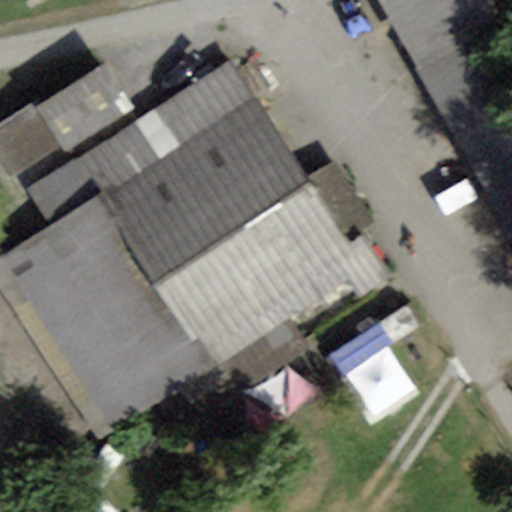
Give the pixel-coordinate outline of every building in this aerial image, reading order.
[(511,43),(492,0),(400,0),(511,240),(511,43)] [(91,62),(32,100),(52,130),(111,93),(91,62)] [(241,93),(0,254),(0,262),(21,294),(29,289),(116,418),(336,270),(349,289),(379,269),(360,240),(346,249),(241,93)] [(344,167),(323,178),(356,240),(377,229),(344,167)] [(392,330),(343,353),(373,417),(422,394),(392,330)]
